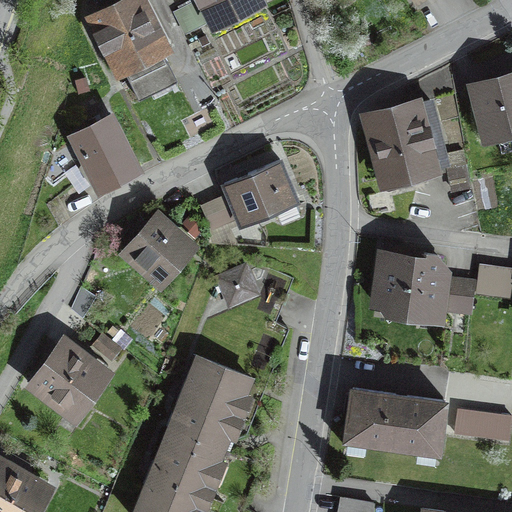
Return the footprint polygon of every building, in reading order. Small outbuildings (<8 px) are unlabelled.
[(140,100),(179,80),(137,0),(122,0),(95,14),(140,100)] [(197,0),(209,23),(254,0),(197,0)] [(175,11),(185,32),(207,21),(197,1),(175,11)] [(511,76),(479,86),(492,131),(511,125),(511,76)] [(370,114),(388,177),(429,166),(431,174),(448,170),(430,99),(370,114)] [(76,138),(99,183),(134,164),(112,120),(100,126),(98,121),(81,130),(83,135),(76,138)] [(225,183),(241,221),(296,199),(280,160),(225,183)] [(466,164),(452,167),(456,189),(470,186),(466,164)] [(64,173),(73,184),(82,177),(75,165),(64,173)] [(234,217),(227,203),(204,213),(211,228),(234,217)] [(158,218),(130,250),(158,275),(166,265),(171,269),(178,269),(183,263),(182,256),(178,252),(186,243),(158,218)] [(470,310),(474,281),(444,277),(446,268),(440,267),(440,261),(438,256),(434,254),(420,252),(414,256),(382,252),(378,282),(390,297),(388,309),(439,316),(440,306),(470,310)] [(199,356),(171,425),(221,445),(226,433),(236,437),(246,433),(287,327),(274,321),(292,277),(252,261),(217,276),(187,351),(199,356)] [(511,267),(480,263),(476,292),(511,296),(511,267)] [(71,308),(81,316),(95,295),(80,286),(71,308)] [(441,360),(445,331),(389,323),(385,352),(441,360)] [(101,334),(94,342),(112,357),(119,348),(101,334)] [(62,344),(32,385),(72,414),(102,373),(62,344)] [(354,388),(347,436),(438,448),(444,400),(354,388)] [(511,405),(458,403),(457,432),(511,433),(511,405)] [(220,446),(221,445),(171,425),(135,511),(255,511),(243,507),(261,463),(220,446)] [(0,468),(0,511),(30,511),(48,480),(27,468),(29,464),(2,450),(0,454),(0,467),(0,468)] [(344,498),(340,511),(371,511),(374,502),(344,498)]
